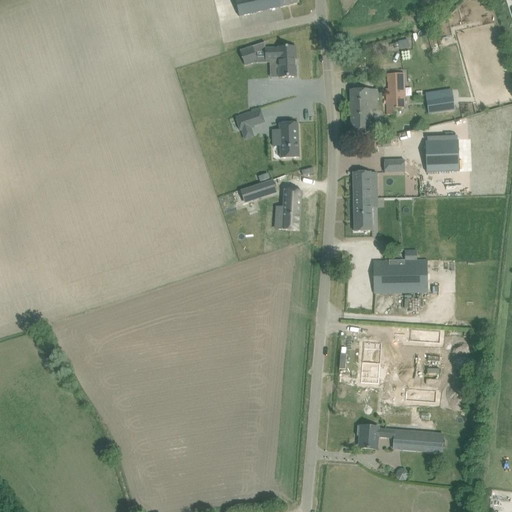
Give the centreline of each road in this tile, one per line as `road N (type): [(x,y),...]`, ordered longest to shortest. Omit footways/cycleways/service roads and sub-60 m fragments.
road 1 (unclassified): [(306,511),(332,193),(320,0)]
road 2 (track): [(324,38),(411,18),(442,0)]
road 3 (unknown): [(332,155),(412,149),(424,157),(427,187)]
